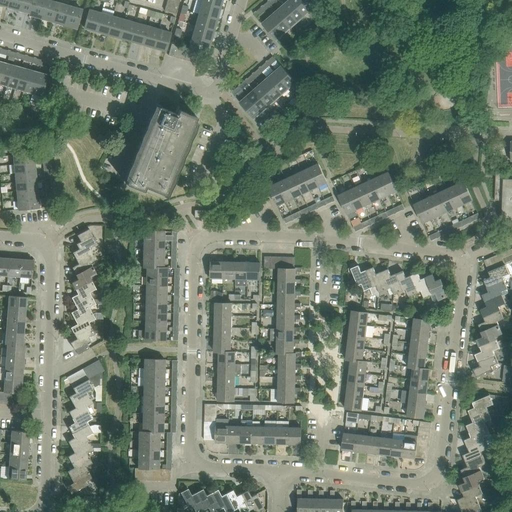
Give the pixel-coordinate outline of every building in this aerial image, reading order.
[(8,0),(7,6),(19,9),(21,0),(8,0)] [(21,0),(19,9),(29,12),(32,0),(21,0)] [(32,0),(29,12),(29,14),(41,18),(46,0),(32,0)] [(46,0),(41,18),(53,21),(58,3),(47,0),(46,0)] [(290,0),(289,0),(283,5),(297,22),(304,16),(290,0)] [(302,0),(290,0),(304,16),(311,10),(302,0)] [(302,0),(311,10),(318,4),(315,0),(302,0)] [(271,5),(268,1),(263,5),(267,9),(271,5)] [(53,21),(65,24),(70,6),(58,3),(53,21)] [(200,14),(216,19),(219,7),(203,3),(200,14)] [(178,7),(166,4),(164,10),(176,13),(178,7)] [(283,5),(276,11),(290,28),(297,22),(283,5)] [(77,28),(82,10),(70,6),(65,24),(77,28)] [(265,11),(261,7),(256,11),(260,15),(265,11)] [(84,27),(96,30),(100,14),(89,11),(84,27)] [(276,11),(269,17),(283,34),(290,28),(276,11)] [(96,30),(107,34),(112,17),(100,14),(96,30)] [(197,26),(213,30),(216,19),(200,14),(197,26)] [(107,34),(119,37),(124,20),(112,17),(107,34)] [(263,23),(262,23),(276,40),(277,40),(283,34),(269,17),(263,23)] [(119,37),(131,40),(135,24),(124,20),(119,37)] [(131,40),(142,43),(147,27),(135,24),(131,40)] [(194,38),(209,42),(213,30),(197,26),(194,38)] [(142,43),(154,47),(159,30),(147,27),(142,43)] [(159,30),(154,47),(166,50),(170,34),(159,30)] [(195,50),(201,52),(206,54),(209,42),(194,38),(190,49),(195,50)] [(174,57),(177,45),(171,44),(168,55),(174,57)] [(180,59),(183,47),(177,45),(174,57),(180,59)] [(186,60),(189,49),(183,47),(180,59),(186,60)] [(191,62),(195,50),(190,49),(189,49),(186,60),(191,62)] [(197,64),(201,52),(195,50),(191,62),(197,64)] [(276,60),(273,56),(268,60),(271,64),(276,60)] [(3,62),(0,72),(0,84),(6,86),(12,65),(3,62)] [(269,66),(266,62),(261,66),(264,70),(269,66)] [(12,65),(6,86),(15,89),(21,67),(12,65)] [(281,66),(275,72),(289,88),(296,82),(289,74),(282,66),(281,66)] [(21,67),(15,89),(24,91),(30,70),(21,67)] [(263,72),(259,68),(254,72),(258,76),(263,72)] [(30,70),(24,91),(33,94),(39,72),(30,70)] [(39,72),(33,94),(42,96),(42,95),(48,75),(47,75),(39,72)] [(275,72),(268,78),(282,94),(289,88),(275,72)] [(256,78),(253,74),(248,78),(251,82),(256,78)] [(268,78),(261,84),(275,100),(282,94),(268,78)] [(249,84),(246,80),(241,84),(244,88),(249,84)] [(261,84),(254,90),(268,107),(275,100),(261,84)] [(242,90),(239,86),(234,90),(237,94),(242,90)] [(254,90),(247,96),(261,113),(268,107),(254,90)] [(240,102),(254,119),(254,118),(255,118),(261,113),(247,96),(240,102)] [(174,113),(158,106),(126,183),(144,191),(145,186),(148,187),(165,194),(196,117),(185,112),(187,109),(178,105),(174,113)] [(34,153),(13,155),(14,164),(35,162),(34,154),(34,153)] [(15,173),(36,171),(35,162),(14,164),(15,173)] [(310,167),(319,186),(327,182),(325,178),(319,163),(310,167)] [(302,171),(311,190),(319,186),(310,167),(302,171)] [(16,182),(36,180),(36,171),(15,173),(16,182)] [(294,175),(302,194),(311,190),(302,171),(294,175)] [(388,172),(380,176),(389,194),(396,191),(397,191),(388,172)] [(496,179),(495,200),(503,200),(503,201),(502,205),(502,221),(504,221),(511,221),(511,172),(501,172),(496,172),(496,174),(496,179)] [(285,179),(294,198),(302,194),(294,175),(285,179)] [(380,176),(372,179),(381,198),(389,194),(380,176)] [(277,183),(286,202),(294,198),(285,179),(277,183)] [(372,179),(363,183),(372,202),(381,198),(372,179)] [(17,191),(37,189),(36,180),(16,182),(17,191)] [(463,181),(456,185),(464,204),(472,200),(473,200),(465,183),(464,181),(463,181)] [(272,194),(278,206),(286,202),(277,183),(269,187),(271,192),(272,194)] [(363,183),(355,187),(364,206),(372,202),(363,183)] [(456,185),(447,188),(456,207),(464,204),(456,185)] [(355,187),(347,191),(356,210),(364,206),(355,187)] [(447,188),(439,192),(448,211),(456,207),(447,188)] [(17,200),(38,198),(37,189),(17,191),(17,200)] [(338,195),(347,214),(356,210),(347,191),(338,195)] [(439,192),(431,196),(439,215),(448,211),(439,192)] [(431,196),(422,200),(431,219),(439,215),(431,196)] [(18,210),(39,208),(38,198),(17,200),(18,210)] [(431,219),(422,200),(414,204),(423,223),(431,219)] [(72,252),(76,259),(92,250),(91,248),(97,244),(89,229),(77,235),(81,241),(76,244),(79,249),(72,252)] [(144,230),(143,239),(164,240),(172,240),(172,235),(164,235),(164,231),(144,230)] [(164,240),(143,239),(143,248),(164,249),(164,240)] [(164,249),(143,248),(143,257),(164,258),(164,249)] [(97,259),(92,250),(76,259),(78,264),(72,267),(76,274),(92,265),(90,262),(97,259)] [(511,262),(506,251),(500,253),(505,264),(508,263),(511,262)] [(500,253),(495,256),(500,267),(505,264),(500,253)] [(500,267),(495,256),(489,258),(494,269),(500,267)] [(0,257),(0,274),(8,275),(9,258),(0,257)] [(164,258),(143,257),(143,267),(146,267),(164,267),(164,258)] [(9,258),(8,275),(20,276),(21,259),(9,258)] [(488,271),(494,269),(489,258),(484,260),(488,271)] [(21,259),(20,276),(32,277),(33,260),(21,259)] [(224,261),(211,261),(211,278),(223,278),(224,261)] [(235,279),(236,262),(224,261),(223,278),(235,279)] [(247,279),(248,262),(236,262),(235,279),(247,279)] [(260,279),(260,262),(248,262),(247,279),(260,279)] [(484,279),(487,287),(504,280),(509,277),(510,276),(505,264),(500,267),(494,269),(488,271),(491,277),(484,279)] [(72,282),(75,289),(91,280),(90,277),(97,274),(92,265),(76,274),(78,279),(72,282)] [(374,287),(366,270),(361,272),(359,265),(351,268),(358,285),(361,284),(364,291),(370,288),(374,287)] [(164,267),(146,267),(146,276),(167,276),(167,267),(164,267)] [(295,268),(294,268),(288,268),(282,268),(279,268),(279,269),(279,280),(302,281),(302,279),(295,279),(296,271),(302,271),(302,267),(296,267),(295,268)] [(373,267),(366,270),(374,287),(370,288),(373,295),(379,296),(379,292),(388,288),(382,271),(376,274),(373,267)] [(388,269),(382,271),(388,288),(391,287),(394,294),(404,290),(396,273),(391,276),(388,269)] [(418,292),(411,275),(406,277),(403,270),(396,273),(404,290),(406,289),(409,296),(418,292)] [(418,272),(411,275),(418,292),(421,291),(424,297),(430,295),(431,295),(433,294),(426,277),(421,279),(418,272)] [(433,302),(448,296),(441,279),(436,281),(433,274),(426,277),(433,294),(431,295),(433,302)] [(167,276),(146,276),(146,285),(167,285),(167,276)] [(96,289),(91,280),(75,289),(78,294),(71,297),(75,304),(91,295),(89,292),(96,289)] [(278,292),(301,293),(301,291),(295,291),(295,283),(302,283),(302,281),(279,280),(278,292)] [(482,294),(485,302),(502,295),(501,292),(508,289),(504,280),(487,287),(489,292),(482,294)] [(167,285),(146,285),(146,294),(166,294),(167,285)] [(278,304),(301,305),(301,303),(295,303),(295,295),(301,295),(301,293),(278,292),(278,304)] [(505,293),(502,295),(506,303),(508,304),(511,304),(511,301),(511,299),(509,299),(508,300),(505,293)] [(166,294),(146,294),(145,303),(166,304),(166,294)] [(25,309),(26,297),(9,295),(8,308),(25,309)] [(71,312),(75,319),(91,310),(89,307),(96,304),(93,299),(91,295),(75,304),(77,309),(71,312)] [(502,295),(485,302),(487,306),(480,309),(483,316),(500,309),(499,306),(506,303),(502,295)] [(166,304),(145,303),(145,312),(166,313),(166,304)] [(232,303),(215,303),(215,315),(232,315),(232,303)] [(278,316),(301,317),(301,315),(295,315),(295,307),(301,307),(301,305),(278,304),(278,316)] [(8,308),(7,320),(24,321),(25,309),(8,308)] [(478,324),(482,332),(499,325),(497,321),(504,318),(500,309),(483,316),(485,321),(478,324)] [(95,319),(91,310),(75,319),(77,324),(70,327),(74,334),(90,325),(89,322),(95,319)] [(368,312),(352,310),(350,323),(367,325),(368,312)] [(166,313),(145,312),(145,321),(166,322),(166,313)] [(232,315),(215,315),(215,327),(232,327),(232,315)] [(277,328),(300,329),(300,327),(294,327),(294,319),(301,319),(301,317),(278,316),(277,328)] [(413,330),(429,332),(431,320),(414,318),(413,330)] [(23,333),(24,321),(7,320),(6,332),(23,333)] [(166,322),(145,321),(145,330),(166,331),(166,322)] [(367,325),(350,323),(349,335),(366,336),(367,325)] [(75,349),(78,355),(90,348),(86,343),(90,341),(88,337),(95,334),(90,325),(74,334),(77,339),(70,342),(74,349),(75,349)] [(496,336),(503,334),(499,325),(482,332),(484,336),(477,339),(480,347),(497,339),(496,336)] [(232,327),(215,327),(215,339),(231,339),(232,327)] [(271,340),(277,340),(300,341),(300,339),(294,339),(294,331),(300,331),(300,329),(277,328),(271,328),(271,340)] [(166,331),(145,330),(144,339),(144,340),(165,340),(166,331)] [(428,344),(429,332),(413,330),(411,342),(428,344)] [(6,332),(5,343),(5,344),(7,344),(22,345),(23,333),(6,332)] [(366,336),(349,335),(347,346),(364,348),(366,336)] [(231,339),(215,339),(214,351),(236,352),(236,351),(231,351),(231,339)] [(482,351),(475,354),(478,362),(495,354),(493,351),(501,348),(497,339),(480,347),(482,351)] [(277,352),(294,353),(294,343),(300,343),(300,341),(277,340),(277,352)] [(410,354),(426,356),(428,344),(411,342),(410,354)] [(24,345),(22,345),(7,344),(7,356),(24,357),(24,345)] [(364,348),(347,346),(346,359),(351,360),(367,361),(363,361),(364,348)] [(236,352),(214,351),(219,352),(219,364),(236,364),(236,352)] [(279,365),(302,365),(302,363),(296,363),(296,355),(302,356),(302,352),(296,351),(296,353),(294,353),(277,352),(277,353),(279,353),(279,365)] [(425,368),(426,356),(410,354),(408,366),(425,368)] [(499,363),(495,354),(478,362),(480,366),(473,369),(476,376),(482,374),(493,369),(492,366),(499,363)] [(23,369),(24,357),(7,356),(6,368),(23,369)] [(165,368),(165,360),(165,359),(144,359),(144,368),(165,368)] [(102,371),(103,371),(104,370),(98,360),(93,363),(99,373),(101,372),(102,371)] [(367,361),(351,360),(349,371),(366,373),(367,361)] [(94,376),(99,373),(93,363),(88,366),(94,376)] [(236,364),(219,364),(218,375),(235,376),(236,364)] [(279,377),(302,377),(302,375),(295,375),(296,367),(302,368),(302,365),(279,365),(279,377)] [(504,365),(503,381),(510,382),(511,366),(504,365)] [(88,366),(83,369),(88,379),(94,376),(88,366)] [(412,379),(428,380),(430,369),(425,368),(408,366),(408,367),(413,367),(412,379)] [(0,379),(5,380),(22,381),(23,369),(6,368),(0,367),(0,379)] [(143,377),(164,378),(165,368),(144,368),(143,377)] [(83,382),(88,379),(83,369),(77,372),(83,382)] [(366,373),(349,371),(348,384),(364,386),(366,373)] [(101,372),(99,373),(94,376),(88,379),(83,382),(78,385),(73,388),(76,393),(69,396),(73,403),(88,394),(87,392),(101,384),(101,372)] [(77,372),(72,374),(78,385),(83,382),(77,372)] [(72,374),(67,377),(73,388),(78,385),(72,374)] [(235,376),(218,375),(218,387),(235,388),(235,376)] [(143,386),(164,387),(164,378),(143,377),(143,386)] [(278,389),(301,390),(301,387),(295,387),(295,379),(302,379),(302,377),(279,377),(278,389)] [(427,393),(428,380),(412,379),(410,391),(427,393)] [(21,393),(22,381),(5,380),(4,392),(10,392),(16,393),(21,393)] [(364,386),(348,384),(346,396),(363,398),(364,386)] [(143,395),(164,396),(164,387),(143,386),(143,395)] [(235,388),(218,387),(218,400),(235,400),(235,395),(243,395),(243,388),(235,388)] [(278,401),(295,402),(295,391),(301,391),(301,390),(278,389),(278,401)] [(409,403),(425,405),(427,393),(410,391),(409,403)] [(88,394),(73,403),(75,408),(69,411),(72,418),(88,409),(87,407),(93,403),(88,394)] [(143,404),(164,405),(164,396),(143,395),(143,404)] [(493,404),(489,395),(473,402),(475,407),(468,410),(471,417),(488,410),(487,407),(493,404)] [(363,398),(346,396),(345,408),(362,410),(363,398)] [(424,417),(425,405),(409,403),(407,415),(424,417)] [(143,414),(164,414),(164,405),(143,404),(143,414)] [(88,409),(72,418),(75,423),(68,426),(72,433),(88,424),(86,422),(93,418),(88,409)] [(466,425),(469,432),(487,425),(485,422),(492,419),(503,420),(504,415),(490,413),(488,410),(471,417),(473,422),(466,425)] [(142,423),(163,423),(164,414),(143,414),(142,423)] [(277,444),(289,444),(289,427),(289,421),(277,421),(277,427),(277,444)] [(142,431),(159,432),(163,432),(163,423),(142,423),(142,431)] [(68,441),(72,448),(88,439),(86,436),(93,433),(92,431),(88,424),(72,433),(75,438),(68,441)] [(229,442),(229,426),(216,425),(216,428),(216,434),(216,440),(216,442),(229,442)] [(490,434),(487,425),(469,432),(471,437),(465,440),(468,447),(485,440),(483,437),(490,434)] [(241,443),(241,426),(229,426),(229,442),(241,443)] [(253,443),(253,426),(241,426),(241,443),(253,443)] [(265,443),(265,426),(253,426),(253,443),(265,443)] [(277,444),(277,427),(265,426),(265,443),(277,444)] [(301,444),(301,427),(289,427),(289,444),(301,444)] [(29,432),(12,430),(11,442),(28,444),(29,432)] [(138,441),(159,441),(159,432),(142,431),(139,431),(138,441)] [(342,449),(355,451),(357,434),(344,433),(342,449)] [(355,451),(367,452),(369,435),(357,434),(355,451)] [(367,452),(379,454),(381,437),(369,435),(367,452)] [(379,454),(391,455),(393,438),(381,437),(379,454)] [(391,455),(403,457),(405,440),(393,438),(391,455)] [(92,448),(88,439),(72,448),(74,453),(68,456),(71,463),(87,454),(86,451),(92,448)] [(415,457),(416,451),(417,445),(417,441),(405,440),(403,457),(415,458),(415,457)] [(488,449),(485,440),(468,447),(470,452),(463,455),(466,462),(483,455),(482,452),(488,449)] [(138,450),(159,450),(159,441),(138,441),(138,450)] [(27,456),(28,444),(11,442),(10,455),(27,456)] [(138,459),(159,459),(159,450),(138,450),(138,459)] [(67,471),(71,478),(87,469),(86,466),(92,463),(87,454),(71,463),(74,467),(67,471)] [(27,456),(10,455),(9,467),(26,468),(27,456)] [(461,469),(464,477),(481,470),(480,466),(487,464),(483,455),(466,462),(468,467),(461,469)] [(153,468),(159,468),(159,459),(138,459),(138,468),(141,468),(147,468),(153,468)] [(25,480),(26,468),(9,467),(8,479),(25,480)] [(92,478),(87,469),(71,478),(74,482),(67,486),(71,493),(87,484),(85,481),(92,478)] [(485,478),(481,470),(464,477),(466,481),(459,484),(462,492),(480,485),(478,481),(485,478)] [(457,499),(461,507),(477,499),(476,496),(483,493),(480,485),(462,492),(464,496),(457,499)] [(188,488),(180,492),(189,508),(192,507),(195,511),(198,511),(205,509),(196,492),(191,495),(188,488)] [(196,492),(205,509),(207,507),(209,511),(214,511),(220,509),(211,493),(206,495),(203,489),(196,492)] [(211,493),(220,509),(222,508),(224,511),(229,511),(235,509),(226,493),(221,496),(218,489),(211,493)] [(298,489),(297,498),(298,498),(298,511),(309,511),(310,498),(308,498),(302,498),(302,490),(298,489)] [(226,493),(235,509),(237,508),(239,511),(245,511),(249,510),(241,494),(236,496),(233,490),(226,493)] [(241,494),(249,510),(252,508),(254,511),(261,511),(265,510),(256,494),(251,497),(248,490),(241,494)] [(309,490),(308,498),(310,498),(309,511),(320,511),(321,499),(319,498),(313,498),(313,490),(310,490),(309,490)] [(320,490),(319,498),(321,499),(320,511),(331,511),(332,499),(330,499),(324,499),(324,490),(321,490),(320,490)] [(331,490),(330,499),(332,499),(331,511),(343,511),(344,499),(335,499),(335,490),(332,490),(331,490)] [(481,508),(477,499),(461,507),(463,511),(460,511),(480,511),(482,511),(482,510),(481,508)] [(352,501),(351,510),(353,510),(352,511),(363,511),(364,509),(362,509),(356,509),(356,501),(352,501)] [(363,501),(362,509),(364,509),(363,511),(374,511),(375,510),(373,510),(367,509),(367,501),(364,501),(363,501)] [(374,501),(373,510),(375,510),(374,511),(385,511),(386,510),(384,510),(378,510),(378,501),(375,501),(374,501)] [(385,501),(384,510),(386,510),(385,511),(396,511),(397,510),(395,510),(389,510),(389,502),(386,501),(385,501)] [(396,502),(395,510),(397,510),(396,511),(408,511),(408,510),(406,510),(400,510),(400,502),(397,502),(396,502)] [(407,502),(406,510),(408,510),(408,511),(419,511),(417,511),(411,510),(411,502),(408,502),(407,502)] [(418,502),(417,511),(419,511),(430,511),(428,511),(422,511),(422,502),(419,502),(418,502)] [(429,502),(428,511),(430,511),(441,511),(433,511),(433,503),(431,502),(429,502)]
